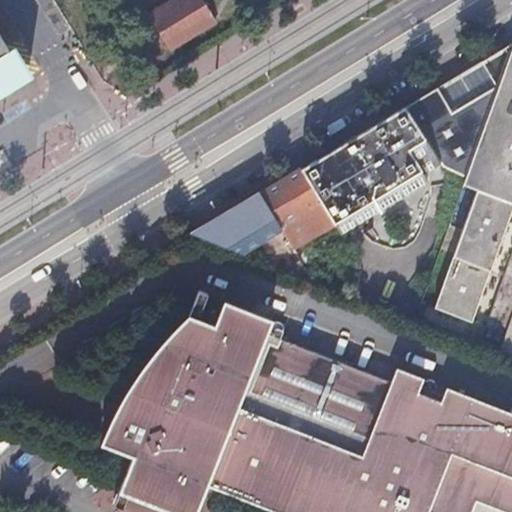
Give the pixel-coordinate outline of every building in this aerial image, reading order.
[(181,0),(154,10),(168,47),(222,27),(211,0),(181,0)] [(497,86),(511,46),(511,44),(511,43),(437,89),(452,113),(497,86)] [(0,94),(6,91),(22,81),(0,45),(0,94)] [(465,175),(461,186),(475,191),(432,309),(457,318),(511,166),(511,46),(497,86),(465,175)] [(465,175),(497,86),(452,113),(437,89),(405,108),(439,162),(442,167),(465,175)] [(423,172),(439,162),(405,108),(404,107),(351,139),(360,154),(384,193),(379,209),(428,180),(423,172)] [(300,169),(301,171),(312,189),(329,216),(340,233),(355,223),(379,209),(384,193),(360,154),(351,139),(337,147),(317,160),(300,169)] [(511,166),(457,318),(471,323),(511,208),(511,166)] [(301,171),(261,194),(279,225),(302,210),(311,227),(329,216),(312,189),(301,171)] [(190,232),(193,235),(239,253),(253,244),(264,263),(286,272),(301,262),(279,225),(261,194),(258,191),(190,232)] [(511,511),(511,412),(445,386),(439,400),(416,391),(422,377),(395,367),(389,380),(266,332),(271,318),(224,299),(214,322),(197,316),(207,292),(198,289),(189,312),(175,326),(158,345),(140,369),(132,381),(116,407),(107,425),(100,443),(132,456),(112,504),(123,508),(127,496),(168,511),(196,511),(207,485),(274,511),(511,511)] [(511,321),(500,355),(511,360),(511,321)]
